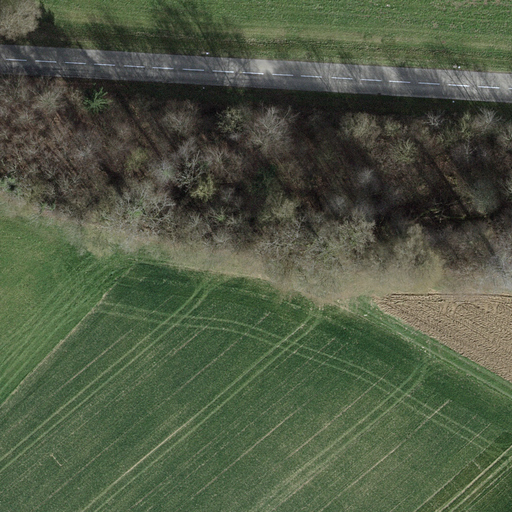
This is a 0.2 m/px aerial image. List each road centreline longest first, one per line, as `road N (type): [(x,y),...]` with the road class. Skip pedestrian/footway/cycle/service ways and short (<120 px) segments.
road 1 (track): [(0,205),(277,271),(511,391)]
road 2 (tertiary): [(511,88),(0,60)]
